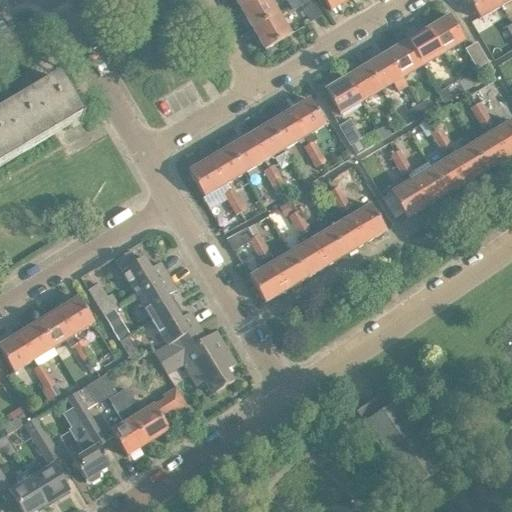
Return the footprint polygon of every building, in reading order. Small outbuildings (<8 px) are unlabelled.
[(234,0),(239,8),(252,0),(234,0)] [(251,29),(277,14),(268,0),(252,0),(239,8),(251,29)] [(292,10),(300,6),(308,0),(288,0),(286,1),(292,10)] [(310,22),(320,16),(310,0),(308,0),(300,6),(310,22)] [(346,0),(322,0),(329,11),(346,0)] [(466,0),(478,19),(499,7),(494,0),(466,0)] [(264,50),(289,35),(277,14),(251,29),(264,50)] [(448,16),(428,29),(442,53),(463,41),(448,16)] [(407,41),(421,66),(442,53),(428,29),(407,41)] [(407,41),(386,53),(401,78),(421,66),(407,41)] [(476,69),(487,63),(475,44),(465,50),(476,69)] [(386,53),(365,66),(380,90),(392,83),(397,92),(406,86),(401,78),(386,53)] [(344,78),(359,103),(380,90),(365,66),(344,78)] [(464,91),(473,86),(468,77),(459,82),(464,91)] [(359,103),(344,78),(324,90),(338,115),(359,103)] [(0,166),(85,121),(62,79),(0,112),(0,166)] [(455,96),(464,91),(459,82),(450,87),(455,96)] [(311,133),(324,126),(308,99),(288,111),(304,138),(303,138),(307,145),(303,147),(309,157),(318,152),(312,143),(316,140),(311,133)] [(423,115),(425,114),(432,110),(426,101),(418,107),(423,115)] [(476,118),(484,113),(478,103),(470,108),(476,118)] [(414,120),(423,115),(418,107),(409,112),(414,120)] [(288,111),(268,123),(283,150),(303,138),(304,138),(288,111)] [(482,129),(491,123),(484,113),(476,118),(482,129)] [(349,145),(359,139),(348,120),(338,127),(349,145)] [(425,134),(433,129),(428,120),(420,125),(425,134)] [(491,132),(507,158),(511,155),(511,122),(511,121),(491,132)] [(263,162),(283,150),(268,123),(248,135),(263,162)] [(381,140),(390,135),(385,126),(376,131),(381,140)] [(436,142),(444,137),(438,127),(430,132),(436,142)] [(373,145),(381,140),(376,131),(367,136),(373,145)] [(507,158),(491,132),(471,144),(486,170),(507,158)] [(243,174),(263,162),(248,135),(227,147),(243,174)] [(442,152),(450,147),(444,137),(436,142),(442,152)] [(486,170),(471,144),(451,156),(466,182),(486,170)] [(227,147),(207,159),(223,186),(243,174),(227,147)] [(396,166),(404,161),(398,151),(389,156),(396,166)] [(315,168),(324,163),(318,152),(309,157),(315,168)] [(466,182),(451,156),(431,168),(446,194),(466,182)] [(203,198),(223,186),(207,159),(187,171),(203,198)] [(410,180),(426,206),(446,194),(431,168),(417,176),(413,169),(410,171),(404,161),(396,166),(402,176),(406,173),(410,180)] [(269,181),(278,176),(272,166),(263,171),(269,181)] [(275,192),(284,186),(278,176),(269,181),(275,192)] [(390,193),(405,219),(426,206),(410,180),(390,193)] [(344,211),(348,217),(364,244),(385,231),(369,205),(358,212),(354,205),(349,208),(337,187),(328,192),(340,213),(344,211)] [(229,205),(238,200),(232,190),(223,195),(229,205)] [(244,210),(238,200),(229,205),(235,215),(244,210)] [(291,213),(285,204),(279,208),(284,217),(291,213)] [(300,237),(304,234),(308,241),(323,268),(344,256),(328,229),(329,229),(324,221),(308,231),(297,211),(288,216),(300,237)] [(348,217),(329,229),(328,229),(344,256),(364,244),(348,217)] [(268,265),(264,258),(268,255),(256,234),(251,237),(246,228),(225,240),(231,252),(248,242),(259,261),(255,264),(259,271),(248,277),(263,303),(284,291),(268,265)] [(304,279),(323,268),(308,241),(288,253),(304,279)] [(129,252),(114,262),(135,297),(167,278),(159,264),(149,270),(142,258),(135,263),(129,252)] [(288,253),(268,265),(284,291),(304,279),(288,253)] [(135,297),(150,322),(173,308),(176,306),(170,295),(176,291),(167,278),(135,297)] [(87,291),(103,317),(118,307),(110,295),(106,298),(98,285),(87,291)] [(57,310),(73,336),(93,324),(77,298),(57,310)] [(176,306),(173,308),(150,322),(165,345),(197,326),(189,313),(183,317),(176,306)] [(57,310),(37,322),(53,348),(65,341),(69,348),(73,346),(72,346),(77,343),(73,336),(57,310)] [(17,335),(32,360),(53,348),(37,322),(17,335)] [(204,338),(197,326),(165,345),(165,346),(152,355),(165,376),(189,361),(211,396),(232,382),(226,371),(235,365),(215,332),(204,338)] [(32,360),(17,335),(0,344),(0,352),(12,373),(32,360)] [(118,342),(130,361),(138,355),(127,337),(118,342)] [(79,356),(87,350),(81,340),(77,343),(72,346),(73,346),(79,356)] [(89,363),(93,360),(87,350),(79,356),(85,366),(89,363)] [(98,369),(93,360),(89,363),(94,371),(98,369)] [(39,380),(47,375),(41,364),(32,370),(39,380)] [(49,387),(53,385),(47,375),(39,380),(45,390),(49,387)] [(125,456),(147,443),(131,418),(116,394),(105,375),(77,392),(87,409),(107,398),(122,424),(110,431),(125,456)] [(45,390),(41,392),(46,401),(55,396),(49,387),(45,390)] [(409,489),(442,467),(389,388),(355,411),(409,489)] [(116,394),(131,418),(147,443),(168,430),(152,405),(140,413),(132,398),(131,399),(125,389),(116,394)] [(172,414),(185,406),(174,389),(161,397),(172,414)] [(98,478),(97,473),(109,466),(97,447),(105,442),(86,410),(87,409),(77,392),(67,398),(74,409),(63,415),(72,429),(69,430),(83,453),(72,460),(84,481),(86,480),(90,482),(98,478)] [(47,464),(58,457),(34,418),(23,425),(47,464)] [(26,471),(45,503),(65,491),(66,492),(67,492),(51,465),(50,466),(51,467),(42,472),(37,464),(26,471)] [(30,511),(45,503),(26,471),(14,478),(19,487),(11,492),(10,490),(9,491),(21,511),(30,511)] [(0,491),(8,487),(0,472),(0,491)]
